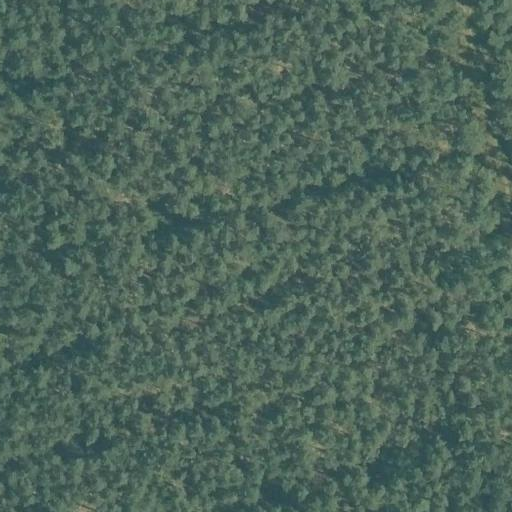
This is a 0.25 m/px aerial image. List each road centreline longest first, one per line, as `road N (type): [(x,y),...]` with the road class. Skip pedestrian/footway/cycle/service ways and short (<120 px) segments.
road 1 (track): [(0,257),(493,143)]
road 2 (track): [(511,223),(460,0)]
